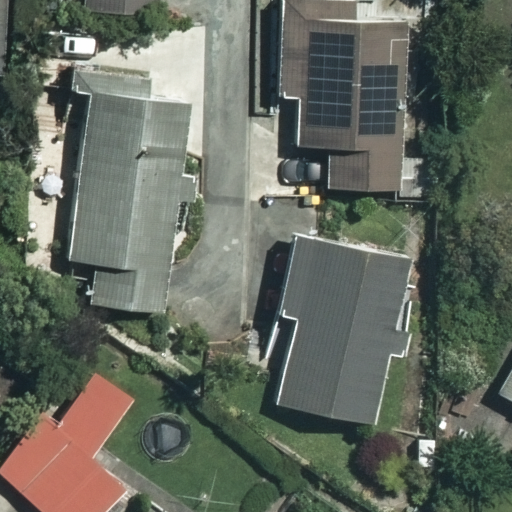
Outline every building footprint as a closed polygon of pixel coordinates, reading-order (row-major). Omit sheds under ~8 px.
[(79,0),(80,9),(151,7),(151,0),(79,0)] [(254,0),(255,14),(271,15),(269,92),(288,93),(287,141),(318,141),(317,183),(388,185),(392,0),(254,0)] [(159,94),(75,87),(61,254),(84,256),(81,298),(142,303),(159,94)] [(390,250),(280,232),(267,309),(285,311),(271,401),(363,416),(390,250)] [(511,338),(481,388),(511,407),(511,338)] [(123,403),(83,363),(0,448),(0,472),(41,511),(85,511),(112,484),(77,450),(123,403)]
